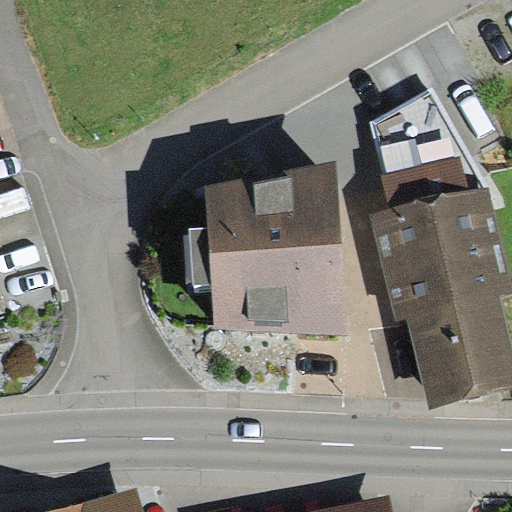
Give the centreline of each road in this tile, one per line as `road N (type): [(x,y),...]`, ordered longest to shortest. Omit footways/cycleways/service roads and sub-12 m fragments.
road 1 (residential): [(116,434),(97,298),(71,204),(422,0)]
road 2 (tertiary): [(116,434),(511,450)]
